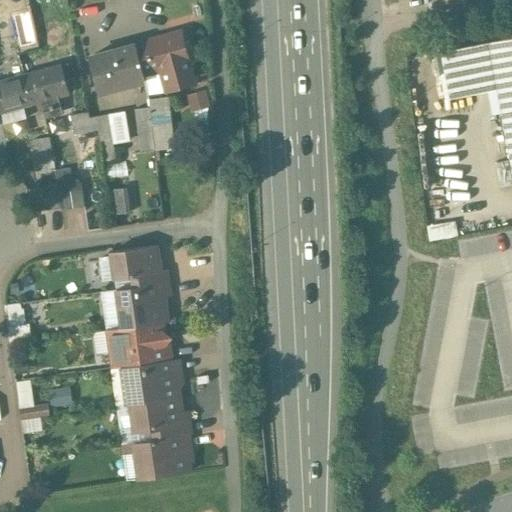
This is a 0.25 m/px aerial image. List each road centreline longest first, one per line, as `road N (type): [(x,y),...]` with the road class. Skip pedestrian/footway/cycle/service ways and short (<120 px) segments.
road 1 (primary): [(285,0),(307,511)]
road 2 (residential): [(223,218),(233,508)]
road 3 (residential): [(0,252),(223,218)]
road 4 (residential): [(223,218),(216,0)]
